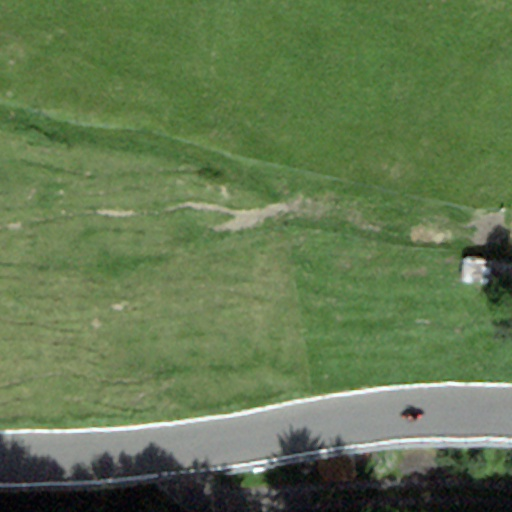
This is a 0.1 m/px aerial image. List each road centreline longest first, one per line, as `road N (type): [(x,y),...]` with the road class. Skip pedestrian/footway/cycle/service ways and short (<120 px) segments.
road 1 (primary): [(0,459),(147,451),(425,409),(511,408)]
road 2 (track): [(511,488),(219,497),(171,448)]
